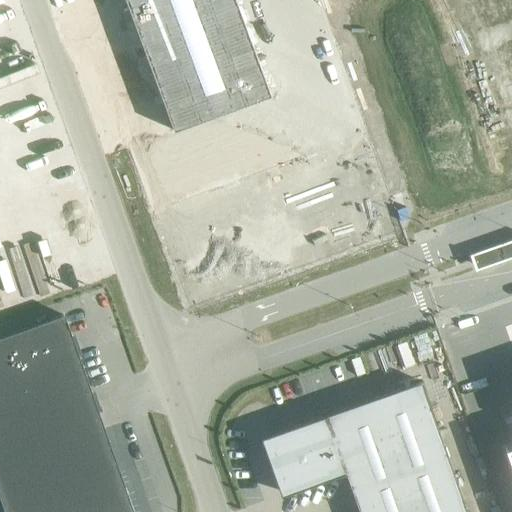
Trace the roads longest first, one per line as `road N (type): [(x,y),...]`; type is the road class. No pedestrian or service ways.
road 1 (unclassified): [(164,371),(33,0)]
road 2 (unclassified): [(164,371),(426,294)]
road 3 (unclassified): [(214,511),(164,371)]
